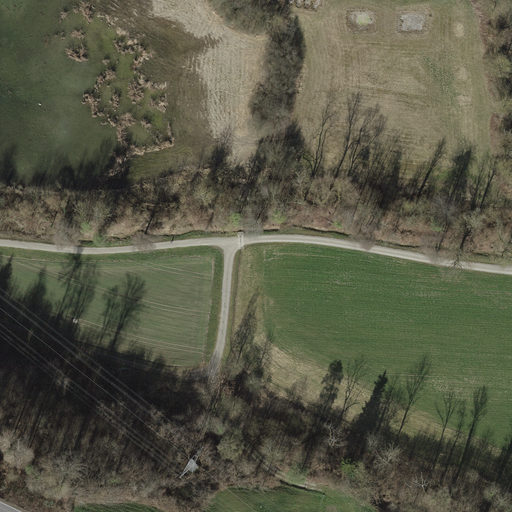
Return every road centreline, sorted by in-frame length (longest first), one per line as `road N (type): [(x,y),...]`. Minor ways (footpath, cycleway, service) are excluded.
road 1 (track): [(511,272),(279,237),(130,249),(0,243)]
road 2 (track): [(207,376),(237,437),(283,479),(395,510)]
road 3 (track): [(0,321),(152,371),(207,376)]
road 4 (track): [(207,376),(219,351),(231,241)]
